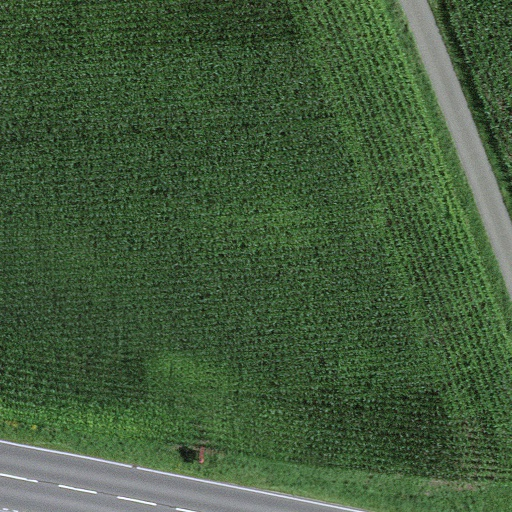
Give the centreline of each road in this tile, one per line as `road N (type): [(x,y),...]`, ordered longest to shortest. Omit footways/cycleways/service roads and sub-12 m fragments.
road 1 (residential): [(412,0),(511,257)]
road 2 (primary): [(0,475),(185,511)]
